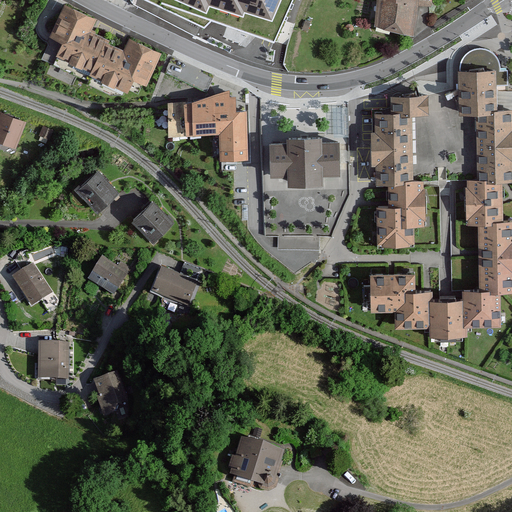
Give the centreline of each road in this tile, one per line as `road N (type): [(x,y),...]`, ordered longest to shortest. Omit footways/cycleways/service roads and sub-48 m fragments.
road 1 (residential): [(0,306),(5,368),(18,382),(60,398),(87,375),(157,260),(179,268)]
road 2 (secondary): [(86,0),(272,82),(353,81)]
road 3 (residential): [(353,81),(359,189),(337,252),(431,257)]
road 4 (secondary): [(353,81),(476,14)]
road 5 (unknown): [(0,219),(98,224),(127,209)]
